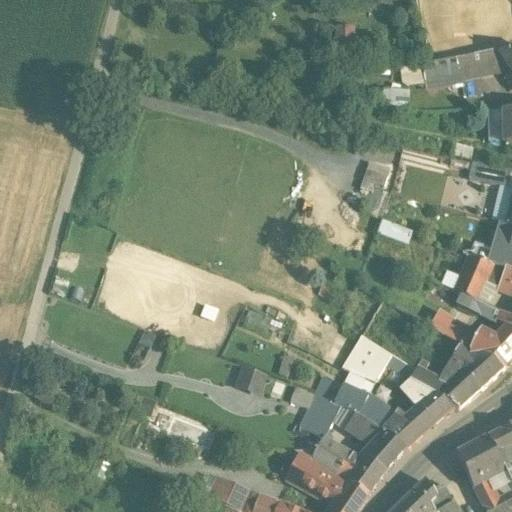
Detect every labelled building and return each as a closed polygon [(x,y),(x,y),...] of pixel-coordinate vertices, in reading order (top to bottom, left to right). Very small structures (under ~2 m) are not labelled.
[(353,20),(334,21),(335,45),(354,44),(353,20)] [(511,49),(505,52),(504,48),(491,51),(495,68),(507,64),(511,71),(511,49)] [(457,58),(430,63),(432,75),(458,69),(461,78),(467,76),(495,68),(491,51),(457,58)] [(473,145),(454,139),(451,151),(470,156),(473,145)] [(364,176),(384,183),(390,166),(370,159),(364,176)] [(510,168),(479,161),(477,172),(470,171),(469,175),(507,183),(510,168)] [(409,241),(414,227),(382,215),(377,230),(409,241)] [(511,224),(508,223),(501,221),(496,237),(510,241),(511,234),(511,224)] [(511,242),(510,241),(496,237),(490,259),(495,261),(508,266),(511,259),(511,242)] [(469,253),(455,287),(457,289),(478,299),(478,298),(487,277),(495,261),(490,259),(489,260),(469,253)] [(508,266),(495,261),(487,277),(496,281),(498,276),(503,278),(508,266)] [(511,267),(511,268),(508,266),(503,278),(500,284),(511,289),(511,267)] [(478,299),(457,289),(452,300),(473,310),(478,309),(507,325),(511,327),(511,314),(478,298),(478,299)] [(451,316),(439,309),(431,323),(443,330),(451,316)] [(186,322),(174,318),(170,330),(181,334),(186,322)] [(511,327),(507,325),(495,337),(480,328),(476,336),(470,347),(504,365),(511,356),(511,327)] [(463,373),(450,385),(416,366),(415,368),(409,378),(422,385),(439,395),(454,404),(458,406),(482,385),(504,365),(470,347),(476,336),(469,332),(465,332),(461,341),(448,364),(463,373)] [(351,368),(376,379),(385,363),(392,353),(361,334),(343,365),(351,368)] [(415,368),(392,353),(385,363),(409,378),(415,368)] [(230,365),(218,361),(213,377),(226,380),(230,365)] [(234,383),(262,394),(270,373),(243,363),(234,383)] [(342,404),(356,411),(368,394),(376,379),(351,368),(343,383),(334,401),(342,404)] [(343,383),(323,374),(314,393),(334,401),(343,383)] [(422,385),(409,378),(401,391),(413,399),(422,385)] [(439,395),(422,385),(413,399),(425,406),(422,409),(433,422),(454,404),(439,395)] [(290,402),(307,408),(314,393),(294,386),(290,402)] [(299,424),(324,438),(325,435),(327,436),(342,404),(334,401),(314,393),(307,408),(299,424)] [(395,414),(368,394),(356,411),(383,430),(395,414)] [(158,403),(139,396),(133,410),(152,418),(158,403)] [(356,411),(342,404),(327,436),(349,449),(362,457),(363,456),(369,448),(368,440),(348,426),(356,411)] [(402,419),(395,414),(383,430),(392,435),(391,437),(405,448),(422,431),(433,422),(422,409),(418,404),(402,419)] [(383,430),(356,411),(348,426),(368,440),(369,448),(363,456),(385,470),(405,448),(391,437),(392,435),(383,430)] [(511,421),(487,434),(496,453),(497,453),(504,468),(511,482),(511,421)] [(25,437),(13,434),(3,473),(14,476),(25,437)] [(487,434),(457,450),(480,498),(482,498),(485,503),(496,498),(497,498),(488,477),(504,468),(497,453),(496,453),(487,434)] [(349,449),(327,436),(325,435),(324,438),(313,461),(336,474),(349,449)] [(362,457),(349,449),(336,474),(348,481),(351,483),(368,494),(385,470),(363,456),(362,457)] [(348,481),(336,474),(313,461),(301,455),(289,478),(336,504),(351,483),(348,481)] [(278,511),(281,505),(217,478),(209,496),(242,511),(245,511),(278,511)] [(425,479),(390,511),(429,511),(433,508),(428,501),(435,494),(425,479)] [(445,480),(432,486),(435,494),(443,506),(454,500),(445,480)] [(330,511),(303,511),(282,502),(281,505),(278,511),(355,511),(368,494),(351,483),(336,504),(330,511)] [(511,511),(511,489),(497,498),(496,498),(485,503),(484,503),(488,511),(511,511)] [(443,506),(435,494),(428,501),(433,508),(435,510),(443,506)] [(461,511),(454,500),(443,506),(435,510),(437,511),(461,511)]
